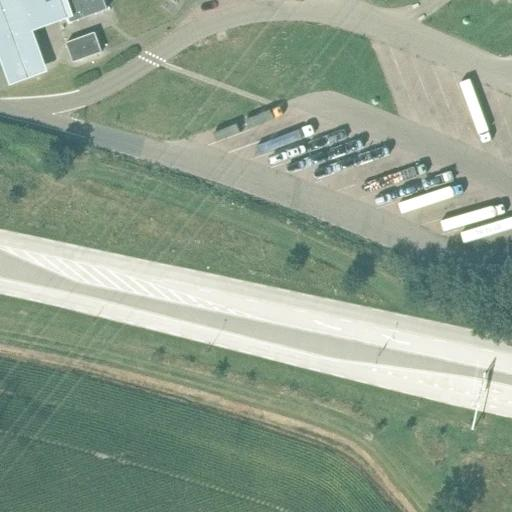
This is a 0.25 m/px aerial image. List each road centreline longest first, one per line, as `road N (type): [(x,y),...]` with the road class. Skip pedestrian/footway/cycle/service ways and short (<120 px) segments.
road 1 (secondary): [(0,284),(511,403)]
road 2 (secondary): [(511,349),(0,240)]
